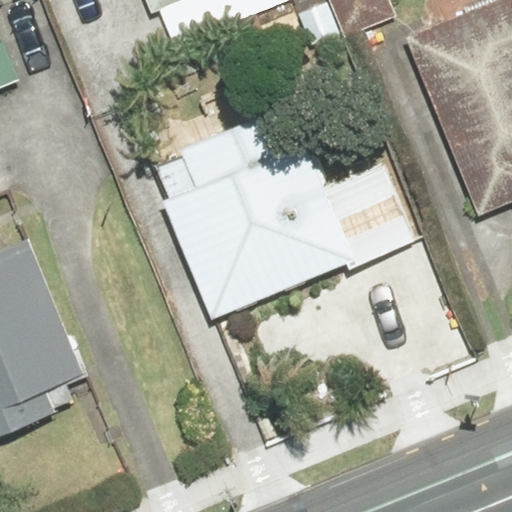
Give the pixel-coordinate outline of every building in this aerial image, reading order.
[(137,0),(145,18),(157,13),(168,39),(237,11),(232,0),(137,0)] [(390,17),(383,0),(308,0),(295,6),(313,50),(390,17)] [(511,0),(502,0),(405,38),(475,218),(511,203),(511,0)] [(0,89),(14,84),(0,49),(0,89)] [(166,198),(156,202),(207,324),(341,268),(343,274),(413,245),(379,162),(323,185),(305,142),(277,153),(262,118),(152,164),(166,198)] [(21,235),(0,244),(0,436),(69,405),(59,384),(83,373),(21,235)]
